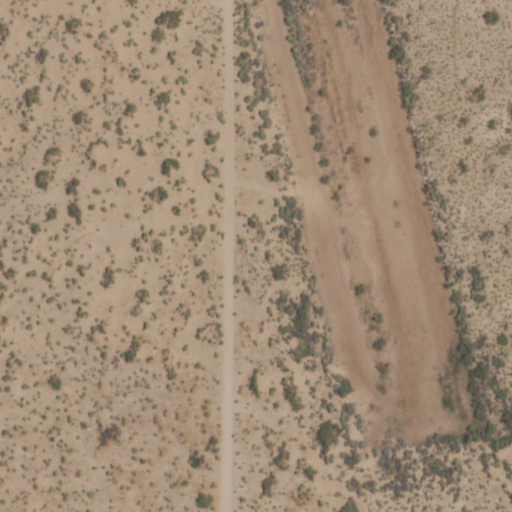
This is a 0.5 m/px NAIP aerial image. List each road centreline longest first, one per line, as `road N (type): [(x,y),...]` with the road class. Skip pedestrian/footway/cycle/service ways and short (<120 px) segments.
road 1 (track): [(466,511),(442,287),(362,75),(350,0)]
road 2 (track): [(224,511),(226,0)]
